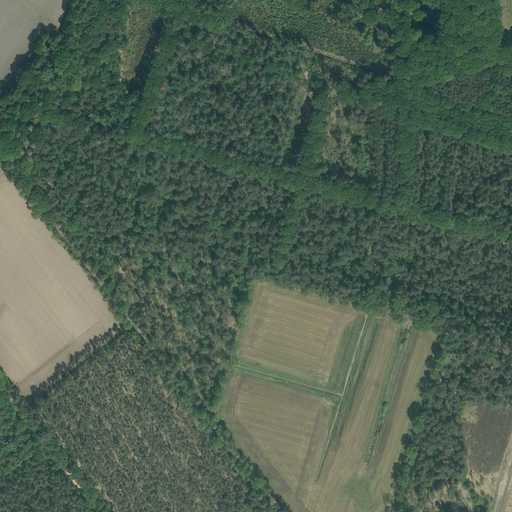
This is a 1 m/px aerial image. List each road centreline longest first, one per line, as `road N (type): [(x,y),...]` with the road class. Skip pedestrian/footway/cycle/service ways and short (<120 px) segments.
road 1 (track): [(286,175),(259,274),(45,215),(0,156)]
road 2 (track): [(45,215),(284,511)]
road 3 (track): [(66,0),(22,147),(0,156)]
